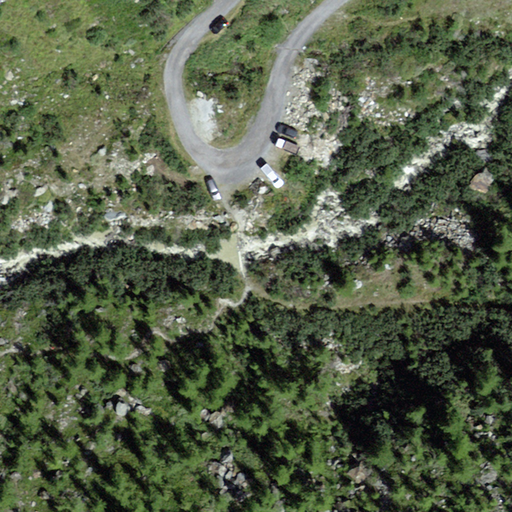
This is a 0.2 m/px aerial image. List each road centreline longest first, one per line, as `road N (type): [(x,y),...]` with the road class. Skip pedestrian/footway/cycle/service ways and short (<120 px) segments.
road 1 (track): [(338,0),(287,48),(266,134),(227,159),(190,139),(174,76),(207,19),(230,0)]
road 2 (track): [(227,159),(239,217),(236,249),(254,290),(288,307),(432,302)]
